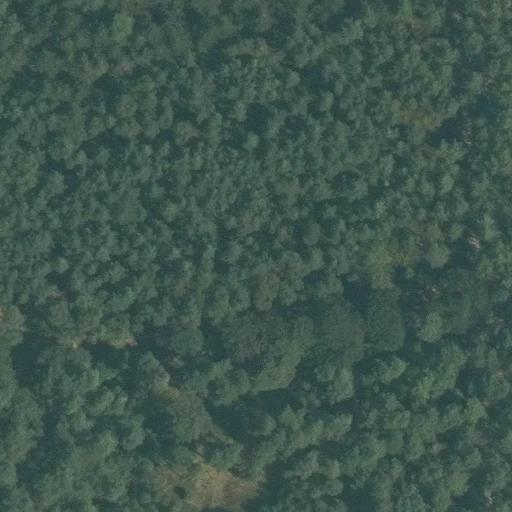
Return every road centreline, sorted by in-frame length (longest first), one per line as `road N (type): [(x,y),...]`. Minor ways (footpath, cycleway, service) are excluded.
road 1 (track): [(0,363),(473,290)]
road 2 (track): [(473,290),(458,0)]
